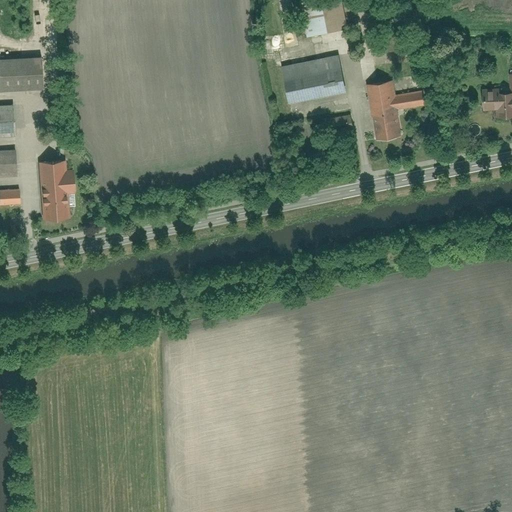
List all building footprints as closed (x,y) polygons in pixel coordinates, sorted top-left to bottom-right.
[(341,0),(300,0),(307,33),(346,26),(341,0)] [(39,55),(0,57),(0,89),(41,87),(39,55)] [(345,87),(338,55),(285,66),(292,98),(345,87)] [(390,81),(368,85),(377,134),(398,130),(394,108),(423,102),(421,90),(393,95),(390,81)] [(511,116),(511,87),(510,88),(484,89),(485,109),(498,109),(498,117),(511,116)] [(0,105),(0,134),(15,133),(13,104),(0,105)] [(350,116),(329,117),(330,131),(351,130),(350,116)] [(0,149),(0,174),(18,174),(16,149),(0,149)] [(65,159),(40,161),(44,218),(70,216),(68,192),(75,191),(73,169),(66,170),(65,159)] [(0,205),(1,205),(0,203),(20,202),(19,187),(0,188),(0,205)]
